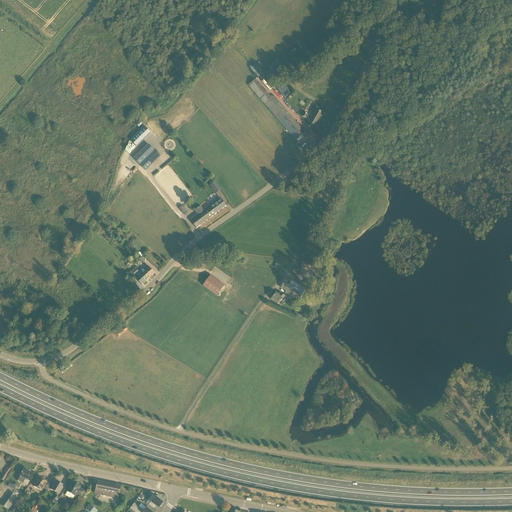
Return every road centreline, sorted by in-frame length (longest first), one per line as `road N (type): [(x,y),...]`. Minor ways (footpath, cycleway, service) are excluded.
road 1 (trunk): [(511,491),(347,485),(241,466),(125,432),(0,376)]
road 2 (trunk): [(0,388),(120,441),(260,481),(380,499),(511,501)]
road 3 (tertiary): [(41,362),(72,348),(329,136),(394,0)]
road 4 (unclassified): [(178,432),(350,461),(511,466)]
road 5 (unclassified): [(178,432),(294,257)]
road 6 (track): [(366,131),(406,123),(507,0)]
road 7 (tertiary): [(176,489),(0,446)]
road 8 (unclassified): [(41,362),(53,381),(178,432)]
road 9 (track): [(294,257),(364,150),(366,131)]
road 10 (track): [(0,9),(49,47),(0,106)]
